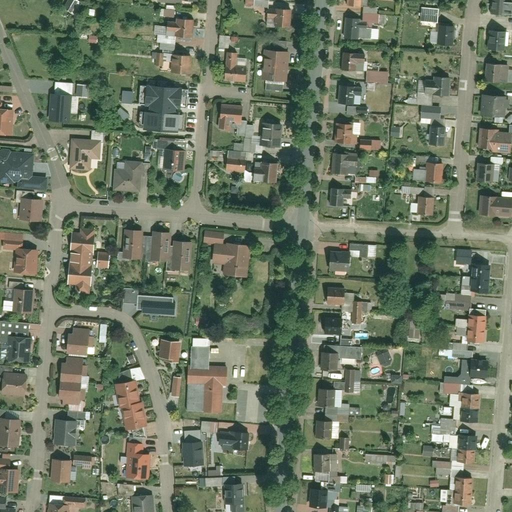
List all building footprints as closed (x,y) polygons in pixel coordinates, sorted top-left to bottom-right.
[(263,16),(284,19),(287,0),(237,0),(238,1),(264,5),(263,16)] [(367,33),(369,18),(371,0),(360,0),(359,1),(357,15),(351,14),(349,31),(367,33)] [(484,0),(483,8),(507,12),(508,0),(484,0)] [(449,39),(451,19),(432,17),(434,4),(417,2),(415,21),(431,23),(430,37),(449,39)] [(170,31),(185,32),(188,13),(166,11),(165,18),(150,16),(147,36),(155,37),(154,44),(169,46),(170,31)] [(74,23),(96,26),(97,15),(75,13),(74,23)] [(487,24),(485,42),(502,44),(504,26),(487,24)] [(219,70),(239,73),(243,50),(230,48),(233,30),(218,27),(214,46),(223,48),(219,70)] [(167,61),(182,63),(184,49),(169,46),(154,44),(146,43),(143,60),(157,62),(159,52),(168,54),(167,61)] [(261,81),(287,83),(290,51),(264,49),(261,81)] [(365,53),(339,52),(339,70),(364,71),(365,53)] [(482,57),(480,74),(509,77),(510,63),(503,62),(503,58),(482,57)] [(432,87),(443,88),(445,71),(430,69),(429,78),(412,76),(409,102),(430,105),(432,87)] [(336,72),(335,96),(348,96),(349,89),(358,89),(359,73),(336,72)] [(184,124),(167,122),(171,88),(146,85),(141,119),(164,122),(163,129),(183,132),(184,124)] [(511,89),(477,88),(476,109),(499,110),(500,98),(511,98),(511,89)] [(50,121),(68,122),(70,96),(52,95),(50,121)] [(222,117),(232,118),(230,125),(248,126),(249,117),(242,118),(243,114),(237,113),(240,101),(215,99),(213,123),(222,124),(222,117)] [(0,126),(10,127),(12,101),(0,100),(0,126)] [(419,136),(441,138),(443,115),(421,113),(419,136)] [(251,138),(273,142),(276,124),(273,124),(274,117),(257,115),(254,136),(240,134),(239,142),(250,143),(251,138)] [(332,115),(331,138),(348,139),(348,125),(356,126),(356,116),(332,115)] [(502,122),(473,120),(472,141),(504,144),(505,134),(511,135),(511,116),(503,116),(502,122)] [(68,160),(84,161),(101,163),(103,126),(84,124),(83,131),(70,130),(68,160)] [(388,136),(396,137),(397,127),(389,126),(388,136)] [(164,165),(179,167),(182,147),(172,145),(173,137),(151,134),(149,147),(166,150),(164,165)] [(239,171),(270,176),(273,155),(252,152),(251,162),(243,160),(245,148),(224,145),(221,162),(240,165),(239,171)] [(421,172),(437,174),(439,157),(425,156),(426,147),(413,146),(412,154),(422,155),(421,172)] [(471,157),(470,172),(510,175),(511,159),(497,158),(497,151),(482,150),(482,157),(478,157),(471,157)] [(19,188),(45,190),(46,179),(30,178),(32,155),(10,154),(9,151),(3,151),(0,153),(0,162),(0,181),(11,182),(11,179),(19,180),(19,188)] [(108,161),(107,184),(136,185),(137,170),(143,171),(144,155),(120,154),(119,161),(108,161)] [(360,156),(332,154),(330,173),(358,175),(360,156)] [(328,179),(326,197),(340,198),(340,190),(351,191),(352,180),(328,179)] [(409,206),(428,208),(429,190),(420,189),(421,182),(397,179),(396,187),(411,188),(409,206)] [(474,187),(473,209),(507,211),(507,206),(511,206),(511,183),(510,190),(474,187)] [(20,219),(43,221),(45,198),(35,197),(35,191),(14,189),(14,200),(21,201),(20,219)] [(73,285),(89,286),(93,221),(76,220),(76,226),(69,226),(65,279),(74,279),(73,285)] [(119,221),(117,251),(162,255),(165,233),(165,227),(149,226),(149,230),(139,229),(139,222),(119,221)] [(10,265),(34,267),(36,245),(23,243),(24,226),(0,223),(0,245),(12,246),(10,265)] [(216,271),(242,273),(245,240),(223,238),(224,227),(201,225),(200,238),(210,239),(208,259),(217,260),(216,271)] [(161,262),(183,264),(186,236),(165,233),(162,255),(161,262)] [(323,241),(321,263),(345,264),(347,249),(371,251),(372,238),(345,236),(345,243),(323,241)] [(484,290),(488,257),(468,254),(469,244),(454,241),(452,258),(460,259),(456,286),(467,288),(484,290)] [(97,251),(96,267),(110,267),(110,252),(97,251)] [(5,303),(27,306),(31,286),(19,285),(20,277),(4,275),(2,285),(8,286),(5,303)] [(323,281),(322,297),(338,299),(340,283),(323,281)] [(462,334),(479,336),(482,302),(465,301),(467,288),(456,286),(440,285),(438,302),(465,305),(462,334)] [(140,304),(139,312),(177,315),(178,298),(138,294),(138,290),(125,289),(124,302),(140,304)] [(358,294),(349,293),(347,317),(357,318),(358,294)] [(339,310),(318,309),(317,326),(338,327),(339,310)] [(5,352),(28,355),(32,329),(26,328),(27,317),(0,313),(0,328),(8,330),(5,352)] [(406,319),(405,338),(416,338),(417,320),(406,319)] [(61,345),(84,346),(85,322),(62,321),(61,345)] [(155,350),(175,353),(178,336),(158,333),(155,350)] [(184,402),(219,403),(219,381),(224,381),(225,358),(204,357),(205,340),(190,339),(189,360),(185,360),(184,402)] [(463,369),(481,370),(482,352),(471,352),(471,342),(446,341),(446,352),(460,353),(460,360),(464,361),(463,369)] [(316,346),(315,364),(333,365),(334,347),(316,346)] [(385,349),(374,355),(379,367),(391,361),(385,349)] [(57,394),(79,396),(83,352),(60,350),(57,394)] [(0,389),(24,392),(27,367),(10,365),(11,360),(0,358),(0,389)] [(134,397),(126,364),(112,367),(114,375),(107,377),(113,402),(117,401),(134,397)] [(351,364),(340,364),(338,384),(350,385),(351,364)] [(166,386),(173,388),(177,372),(170,370),(166,386)] [(452,414),(472,416),(475,386),(469,386),(469,380),(437,377),(436,386),(443,387),(442,400),(449,401),(447,414),(452,414)] [(329,384),(311,381),(309,397),(327,399),(329,384)] [(131,432),(144,430),(142,418),(136,420),(134,411),(142,410),(139,396),(134,397),(117,401),(121,425),(129,423),(131,432)] [(52,411),(51,438),(72,439),(73,414),(83,414),(84,404),(64,403),(64,411),(52,411)] [(0,437),(15,438),(16,412),(0,410),(0,437)] [(216,441),(241,444),(244,427),(217,423),(218,414),(197,412),(195,427),(218,430),(216,441)] [(311,413),(311,432),(327,431),(327,413),(311,413)] [(467,457),(469,430),(451,428),(452,414),(447,414),(438,413),(437,428),(449,429),(447,455),(432,454),(430,471),(448,472),(459,473),(461,456),(467,457)] [(118,468),(145,473),(150,446),(141,445),(142,439),(124,436),(118,468)] [(185,466),(203,465),(201,442),(184,443),(185,466)] [(420,455),(429,456),(430,446),(421,445),(420,455)] [(48,476),(69,477),(70,461),(91,462),(92,451),(68,449),(68,454),(50,452),(48,476)] [(0,485),(13,487),(16,460),(7,459),(8,452),(0,450),(0,485)] [(311,450),(311,464),(324,464),(324,476),(337,476),(337,450),(311,450)] [(362,461),(393,462),(393,454),(362,454),(362,461)] [(454,511),(458,498),(468,498),(469,474),(459,473),(448,472),(446,500),(441,499),(440,511),(454,511)] [(215,504),(240,505),(241,476),(217,476),(217,473),(198,473),(198,482),(216,482),(215,504)] [(306,482),(304,498),(324,500),(323,508),(341,510),(342,499),(324,497),(326,484),(306,482)] [(44,511),(65,511),(66,501),(81,502),(82,490),(59,489),(58,497),(45,496),(44,511)] [(0,511),(12,511),(13,507),(4,506),(6,493),(0,491),(0,511)] [(135,511),(151,511),(151,495),(134,496),(135,511)] [(368,511),(369,503),(354,503),(354,511),(368,511)]
